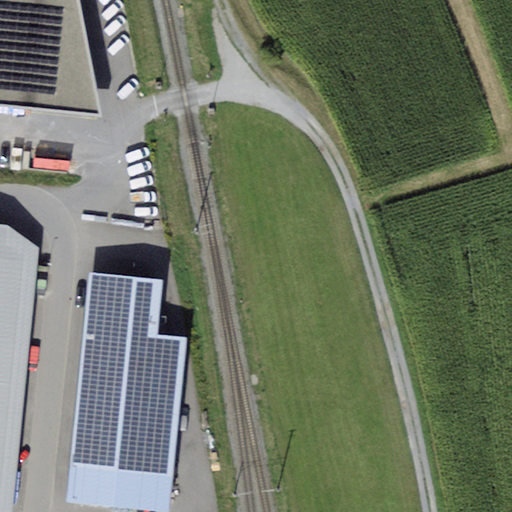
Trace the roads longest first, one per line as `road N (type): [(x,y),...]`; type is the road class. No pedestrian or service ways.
road 1 (track): [(435,511),(347,177),(306,106),(242,90)]
road 2 (residential): [(0,211),(30,215),(65,240),(39,511)]
